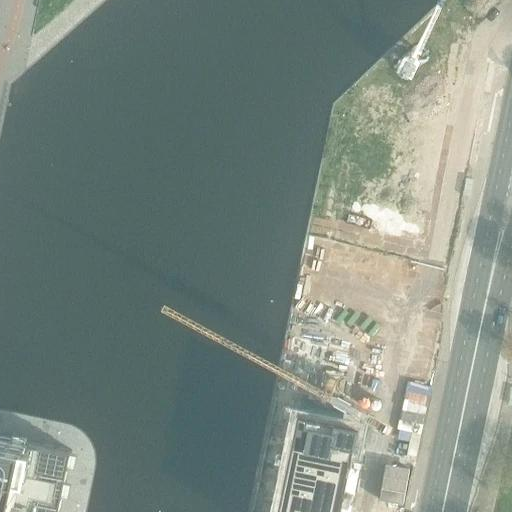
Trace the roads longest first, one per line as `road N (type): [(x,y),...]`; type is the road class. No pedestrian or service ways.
road 1 (secondary): [(441,511),(495,252)]
road 2 (residential): [(361,511),(385,392)]
